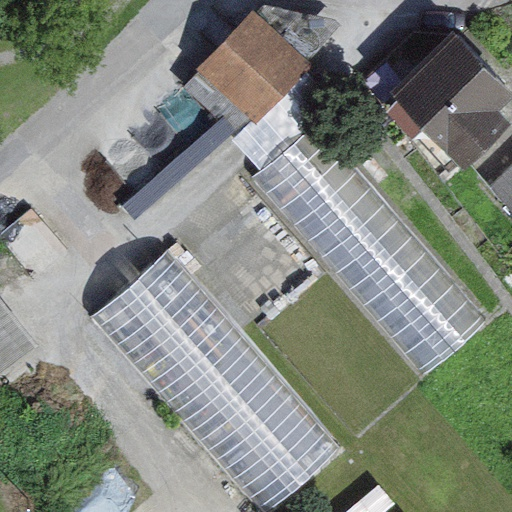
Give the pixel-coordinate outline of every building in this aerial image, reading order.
[(317,68),(260,8),(208,61),(265,116),(317,68)] [(511,97),(456,42),(399,99),(463,164),(501,126),(492,117),(511,97)] [(497,304),(332,126),(353,106),(317,68),(265,116),(244,135),(269,162),(254,175),(431,366),(497,304)] [(511,171),(503,179),(511,190),(511,171)] [(271,511),(347,448),(176,249),(99,314),(269,511),(271,511)] [(0,377),(47,341),(0,280),(0,377)]
